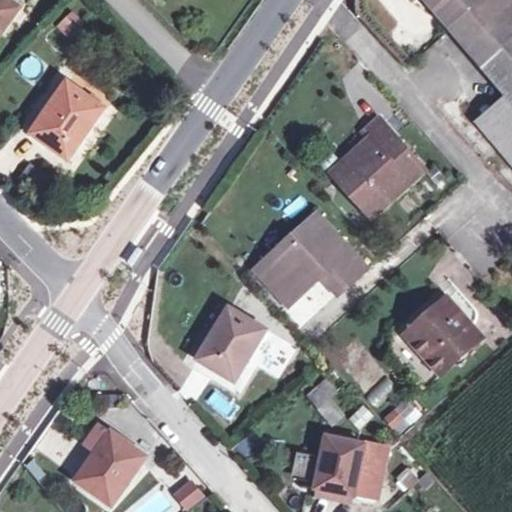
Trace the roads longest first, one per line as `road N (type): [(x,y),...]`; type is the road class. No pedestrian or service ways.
road 1 (residential): [(306,0),(484,179),(483,251)]
road 2 (residential): [(75,300),(262,511)]
road 3 (secondary): [(75,300),(215,94)]
road 4 (residential): [(122,0),(215,94)]
road 5 (secondary): [(0,399),(75,300)]
